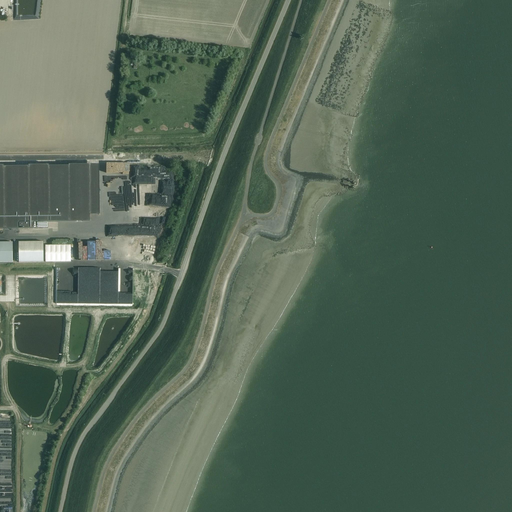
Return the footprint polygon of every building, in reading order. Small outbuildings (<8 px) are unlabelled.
[(149,176),(150,169),(150,162),(141,162),(140,175),(145,175),(145,176),(149,176)] [(0,229),(33,229),(33,222),(50,222),(90,221),(89,215),(89,165),(69,165),(69,166),(49,166),(49,165),(29,165),(29,166),(4,167),(4,166),(0,165),(0,229)] [(123,182),(137,182),(137,165),(112,165),(112,170),(115,170),(123,170),(123,175),(123,182)] [(91,166),(91,174),(104,175),(104,167),(91,166)] [(0,262),(13,262),(12,242),(0,242),(0,262)] [(14,261),(19,261),(19,262),(44,262),(43,242),(18,242),(19,253),(14,253),(14,261)]
